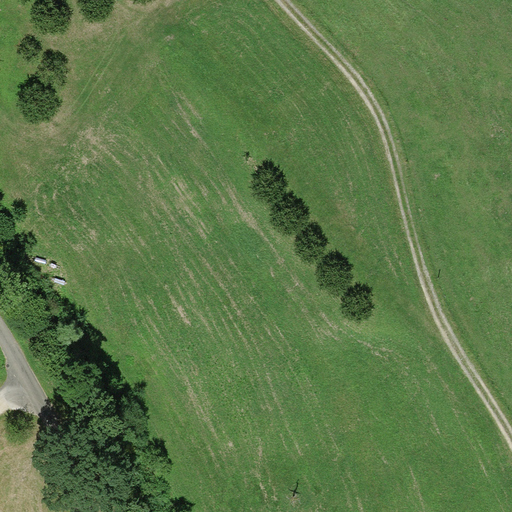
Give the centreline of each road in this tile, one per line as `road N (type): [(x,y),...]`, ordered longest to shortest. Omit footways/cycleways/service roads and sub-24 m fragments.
road 1 (track): [(277,0),(374,117),(425,287),(456,361),(511,451)]
road 2 (track): [(0,342),(46,421),(76,511)]
